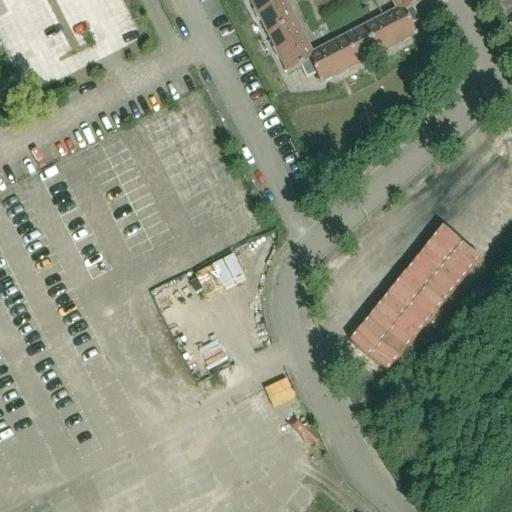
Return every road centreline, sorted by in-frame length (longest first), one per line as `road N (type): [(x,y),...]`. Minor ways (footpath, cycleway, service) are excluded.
road 1 (unclassified): [(305,248),(465,109),(481,79),(457,0)]
road 2 (unclassified): [(404,511),(351,447),(296,328),(285,291),(305,248)]
road 3 (unclassified): [(0,151),(207,44)]
road 4 (unclassified): [(305,248),(207,44)]
